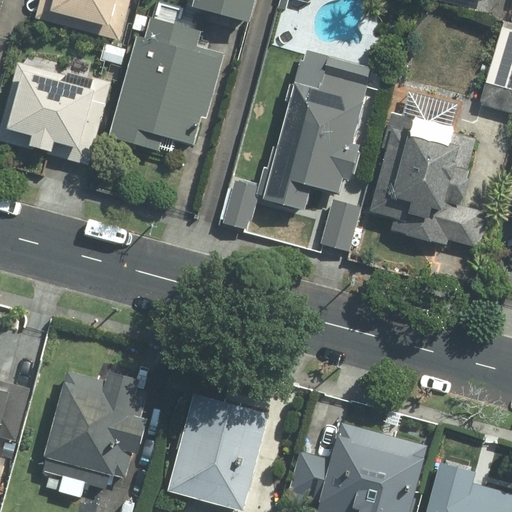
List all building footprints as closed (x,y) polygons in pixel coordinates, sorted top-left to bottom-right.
[(129,0),(38,0),(34,17),(119,40),(129,0)] [(250,0),(193,0),(191,9),(245,21),(250,0)] [(139,18),(133,40),(106,147),(156,160),(160,146),(196,155),(221,58),(198,53),(203,34),(139,18)] [(511,26),(501,24),(477,105),(511,115),(511,26)] [(343,254),(360,185),(351,182),(358,153),(346,150),(366,72),(325,61),(318,91),(290,84),(267,175),(231,166),(216,226),(248,234),(255,205),(301,216),(308,188),(332,195),(319,248),(343,254)] [(109,87),(16,62),(0,121),(0,147),(86,171),(109,87)] [(461,98),(432,91),(411,86),(409,95),(393,91),(364,214),(387,219),(383,234),(443,248),(445,240),(474,247),(485,200),(463,195),(476,139),(452,133),(461,98)] [(102,381),(68,372),(42,475),(68,482),(65,495),(97,503),(101,484),(128,491),(148,409),(142,407),(147,387),(103,376),(102,381)] [(0,458),(0,459),(15,463),(35,389),(0,379),(0,458)] [(241,511),(269,414),(191,393),(164,492),(230,511),(229,511),(241,511)] [(309,511),(409,511),(427,449),(338,424),(328,458),(296,449),(284,492),(313,500),(309,511)] [(511,511),(511,494),(475,484),(479,471),(435,458),(420,511),(511,511)]
